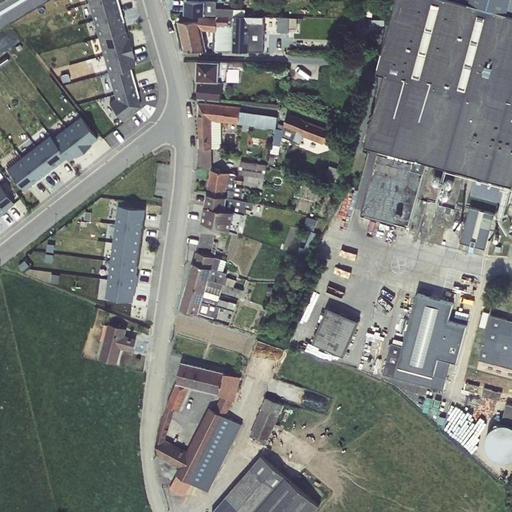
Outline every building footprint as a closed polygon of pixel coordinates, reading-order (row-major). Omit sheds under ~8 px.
[(0,0),(0,23),(40,0),(0,0)] [(117,115),(141,110),(132,63),(133,62),(120,0),(89,0),(90,3),(84,4),(87,17),(97,14),(114,98),(117,115)] [(215,1),(196,0),(183,0),(185,15),(175,18),(181,50),(207,49),(206,44),(214,46),(214,50),(251,52),(252,22),(264,22),(266,14),(216,12),(215,1)] [(511,0),(387,0),(365,142),(379,145),(359,211),(410,226),(429,161),(511,178),(511,0)] [(280,30),(290,30),(290,15),(280,15),(280,30)] [(220,58),(197,58),(198,97),(226,99),(220,58)] [(228,66),(228,79),(242,80),(242,66),(228,66)] [(242,105),(198,102),(199,166),(212,166),(213,148),(222,147),(222,122),(276,128),(275,144),(283,146),(284,137),(294,138),(297,130),(330,142),(334,131),(277,112),(241,110),(242,105)] [(21,187),(98,139),(83,115),(6,163),(21,187)] [(237,173),(210,170),(198,246),(225,252),(230,228),(238,232),(241,213),(246,212),(247,209),(253,209),(254,203),(235,196),(237,173)] [(2,183),(0,184),(0,215),(15,208),(2,183)] [(136,301),(146,206),(119,203),(108,298),(136,301)] [(462,241),(490,247),(498,211),(470,205),(462,241)] [(190,261),(179,304),(199,311),(204,299),(215,305),(226,272),(218,268),(222,259),(199,250),(196,261),(190,261)] [(412,287),(391,364),(431,374),(439,356),(454,359),(463,322),(452,317),(452,300),(412,287)] [(356,318),(326,307),(312,343),(346,355),(356,318)] [(511,313),(490,309),(474,368),(511,377),(511,313)] [(129,327),(108,321),(99,357),(119,363),(123,348),(134,350),(138,338),(126,334),(129,327)] [(242,375),(181,360),(154,454),(186,469),(183,476),(177,474),(168,488),(185,496),(192,483),(209,490),(242,423),(227,414),(242,375)] [(283,403),(265,396),(249,434),(267,442),(283,403)] [(511,427),(497,420),(484,448),(511,460),(511,427)] [(209,511),(313,511),(319,505),(261,454),(209,511)]
